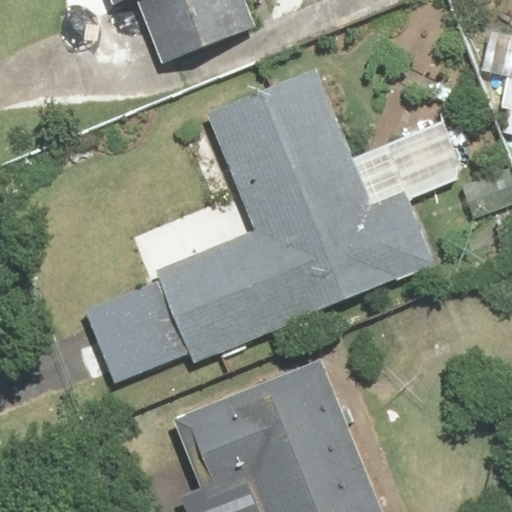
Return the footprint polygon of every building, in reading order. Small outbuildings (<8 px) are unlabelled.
[(268,22),(259,0),(124,0),(125,1),(127,0),(146,0),(170,60),(268,22)] [(511,31),(495,28),(487,67),(511,72),(511,86),(503,131),(511,132),(511,31)] [(262,227),(167,266),(172,279),(201,351),(207,364),(450,265),(421,196),(480,172),(457,117),(365,155),(328,66),(215,112),(262,227)] [(511,208),(511,169),(508,162),(463,185),(482,223),(511,208)] [(172,279),(97,309),(127,381),(201,351),(172,279)] [(397,511),(337,358),(186,417),(212,484),(191,492),(199,511),(397,511)]
